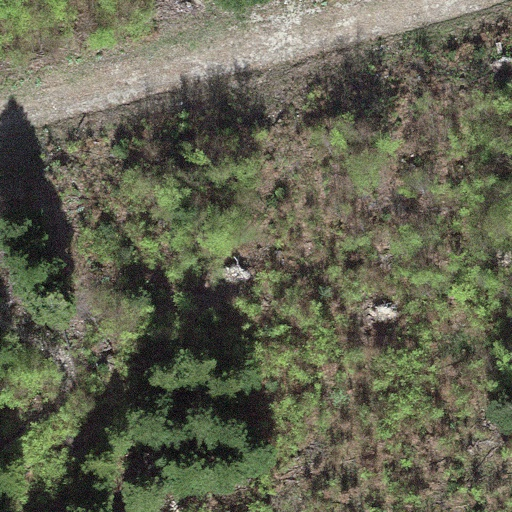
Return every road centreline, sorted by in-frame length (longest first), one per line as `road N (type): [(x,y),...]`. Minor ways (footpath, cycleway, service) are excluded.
road 1 (track): [(0,117),(496,6)]
road 2 (track): [(0,447),(63,387),(62,354),(0,315)]
